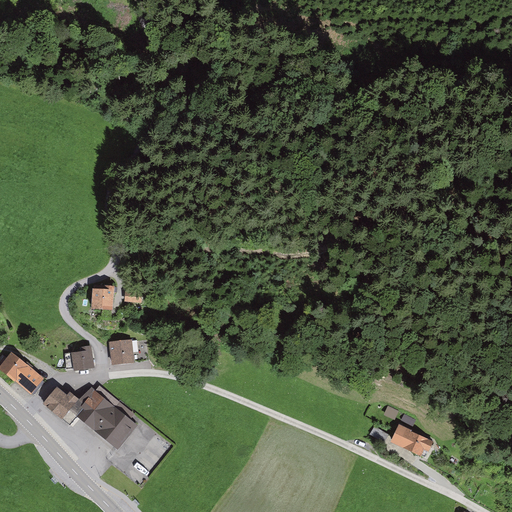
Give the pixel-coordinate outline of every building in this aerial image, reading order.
[(118,287),(95,286),(94,309),(117,310),(118,287)] [(144,293),(127,291),(127,302),(144,303),(144,293)] [(134,341),(113,343),(116,366),(137,364),(134,341)] [(15,351),(2,366),(33,394),(47,379),(15,351)] [(93,351),(74,354),(76,371),(95,369),(93,351)] [(61,389),(48,404),(73,425),(79,418),(118,451),(139,426),(92,387),(83,398),(74,391),(69,396),(61,389)] [(439,442),(401,425),(393,443),(424,457),(427,451),(433,454),(439,442)]
